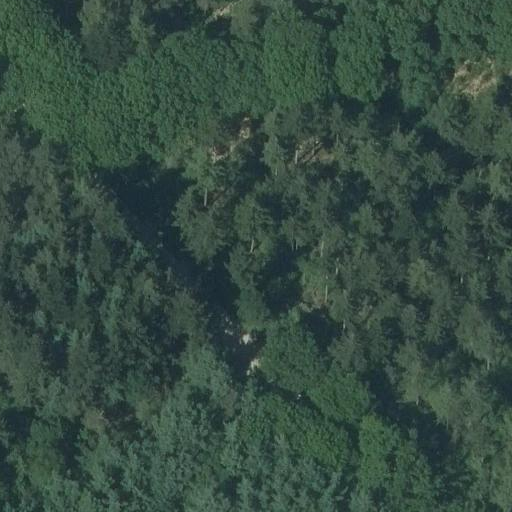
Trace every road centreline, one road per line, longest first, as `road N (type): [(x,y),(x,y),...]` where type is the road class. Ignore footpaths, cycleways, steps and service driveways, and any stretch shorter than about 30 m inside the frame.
road 1 (track): [(0,92),(305,418)]
road 2 (track): [(305,418),(395,511)]
